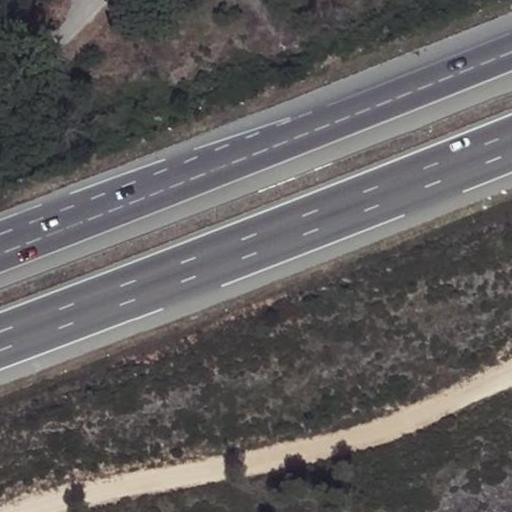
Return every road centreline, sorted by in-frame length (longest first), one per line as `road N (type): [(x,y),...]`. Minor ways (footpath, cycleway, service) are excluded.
road 1 (motorway): [(511,48),(0,246)]
road 2 (motorway): [(0,335),(511,138)]
road 3 (track): [(511,371),(385,433),(40,511)]
